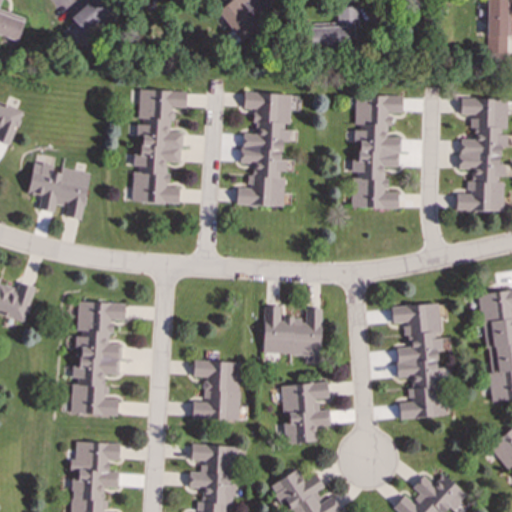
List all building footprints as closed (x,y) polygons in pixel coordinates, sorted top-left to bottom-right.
[(0,0),(0,34),(17,40),(24,18),(0,10),(0,0)] [(83,0),(67,14),(72,21),(66,26),(76,39),(113,8),(106,0),(83,0)] [(230,0),(216,11),(240,41),(259,27),(242,4),(247,0),(230,0)] [(511,0),(485,0),(486,57),(505,56),(505,36),(510,36),(510,8),(511,8),(511,0)] [(307,27),(308,49),(355,49),(354,6),(337,7),(337,27),(307,27)] [(131,203),(178,204),(178,187),(166,187),(167,162),(179,163),(180,132),(170,132),(171,107),(185,108),(186,91),(138,90),(137,122),(136,122),(135,137),(140,137),(139,154),(133,154),(132,169),(131,203)] [(289,94),(242,92),(242,108),(253,109),(252,123),(255,123),(255,133),(241,132),(239,163),(251,164),(250,175),(247,174),(246,188),(235,187),(234,204),(281,207),(283,174),(284,159),(279,159),(280,141),(288,142),(288,127),(287,127),(289,94)] [(350,208),(397,207),(396,191),(385,191),(384,167),(398,167),(398,137),(386,137),(386,126),(389,126),(389,112),(401,112),(401,95),(353,96),(354,128),(352,128),(353,142),(357,142),(357,159),(350,160),(350,175),(349,175),(350,208)] [(505,99),(459,98),(459,114),(470,114),(469,129),(473,129),(472,139),(458,139),(457,169),(470,169),(469,180),(465,180),(464,192),(455,192),(454,210),(501,211),(502,179),(503,164),(498,164),(499,146),(505,146),(505,134),(504,134),(505,99)] [(23,108),(0,99),(0,141),(9,145),(23,108)] [(88,172),(59,168),(59,172),(51,171),(52,165),(32,161),(26,194),(39,197),(37,209),(53,212),(54,204),(65,206),(63,216),(80,219),(88,172)] [(33,286),(17,282),(15,288),(0,284),(0,314),(25,321),(33,286)] [(511,289),(477,294),(491,402),(511,399),(511,289)] [(69,413),(116,415),(116,398),(104,397),(105,374),(118,374),(119,344),(107,344),(107,333),(112,333),(112,320),(123,321),(124,303),(76,301),(75,333),(74,333),(74,348),(79,348),(78,366),(71,366),(70,381),(69,413)] [(443,416),(440,378),(450,377),(449,367),(436,368),(435,350),(440,350),(437,303),(390,306),(391,324),(403,323),(405,347),(394,347),(396,378),(411,377),(412,388),(406,388),(407,402),(397,403),(398,419),(443,416)] [(320,308),(302,307),(302,318),(279,317),(279,306),(262,306),(261,353),(319,355),(320,308)] [(239,362),(192,360),(192,376),(203,377),(202,402),(191,401),(190,419),(237,421),(239,362)] [(279,384),(281,419),(282,419),(283,443),(315,442),(314,426),(328,425),(327,409),(318,409),(317,399),(327,399),(326,382),(279,384)] [(511,425),(490,442),(511,472),(511,425)] [(68,511),(104,511),(105,487),(116,487),(117,472),(107,471),(108,460),(117,460),(118,443),(74,441),(73,460),(69,460),(68,474),(70,474),(68,511)] [(231,511),(233,483),(231,483),(233,446),(190,444),(189,460),(199,460),(198,472),(188,471),(187,488),(198,488),(197,511),(231,511)] [(338,511),(340,511),(331,495),(321,501),(315,491),(322,487),(315,474),(302,481),(296,469),(270,483),(285,511),(338,511)] [(391,507),(396,511),(448,511),(464,494),(441,473),(432,484),(421,475),(410,487),(418,494),(411,502),(402,495),(391,507)]
